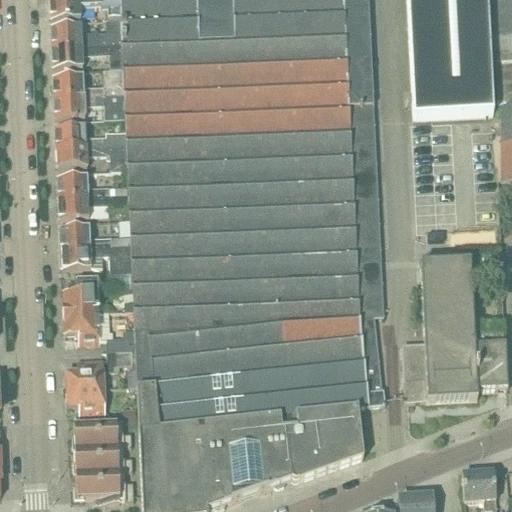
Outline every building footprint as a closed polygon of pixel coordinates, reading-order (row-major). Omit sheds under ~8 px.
[(97,0),(49,2),(50,24),(80,22),(80,9),(99,8),(99,13),(119,12),(118,0),(97,0)] [(118,0),(119,12),(119,24),(121,48),(122,74),(123,99),(124,124),(125,138),(125,150),(126,175),(127,192),(127,200),(128,214),(129,237),(130,250),(131,275),(132,293),(134,334),(135,355),(137,392),(141,511),(223,511),(225,509),(273,492),(276,493),(362,463),(356,412),(382,410),(381,390),(373,323),(383,322),(367,0),(118,0)] [(406,0),(413,122),(492,118),(486,0),(406,0)] [(511,181),(511,0),(492,1),(499,182),(511,181)] [(80,29),(50,30),(51,51),(121,48),(119,24),(105,25),(105,40),(81,41),(80,29)] [(122,74),(121,48),(51,51),(52,73),(82,71),(82,59),(108,58),(109,74),(122,74)] [(103,75),(103,92),(83,93),(83,79),(52,81),(53,102),(123,99),(122,74),(109,74),(103,75)] [(124,124),(123,99),(53,102),(54,123),(84,122),(83,109),(104,108),(105,125),(124,124)] [(125,150),(125,138),(105,139),(105,142),(85,143),(84,130),(55,131),(55,153),(125,150)] [(126,175),(125,150),(55,153),(56,173),(86,172),(86,161),(109,160),(109,176),(126,175)] [(77,181),(57,181),(58,203),(109,201),(109,193),(87,193),(87,180),(77,181)] [(128,214),(127,200),(109,201),(58,203),(58,224),(88,222),(88,209),(108,209),(109,215),(128,214)] [(79,231),(59,232),(60,253),(110,251),(110,242),(89,243),(89,230),(79,231)] [(131,275),(130,250),(110,251),(60,253),(61,274),(91,273),(91,260),(107,259),(107,277),(131,275)] [(504,338),(473,340),(469,266),(419,269),(423,349),(402,350),(403,379),(414,379),(414,385),(403,386),(404,406),(426,405),(426,406),(477,403),(476,395),(505,394),(507,393),(507,392),(504,338)] [(131,275),(107,277),(101,277),(101,290),(119,290),(119,294),(132,293),(131,275)] [(62,319),(97,317),(96,285),(75,285),(76,297),(62,297),(62,319)] [(97,317),(62,319),(63,339),(77,338),(78,349),(98,349),(99,349),(98,342),(105,342),(112,341),(112,337),(109,337),(108,317),(97,317)] [(135,355),(134,334),(122,334),(123,341),(105,342),(106,356),(135,355)] [(65,376),(66,394),(103,392),(103,376),(117,375),(117,371),(118,371),(135,370),(135,355),(106,356),(106,365),(105,365),(103,365),(102,365),(102,364),(76,365),(77,375),(77,376),(76,376),(65,376)] [(103,392),(66,394),(66,411),(78,411),(79,421),(104,420),(103,392)] [(135,414),(123,415),(124,427),(136,426),(135,414)] [(119,507),(116,427),(73,429),(75,493),(82,492),(82,503),(99,502),(99,506),(95,506),(95,508),(119,507)] [(122,452),(131,452),(130,439),(121,439),(122,452)] [(123,477),(132,476),(131,463),(122,463),(123,477)] [(482,505),(482,511),(494,511),(494,504),(495,504),(493,477),(461,479),(463,506),(482,505)] [(124,506),(133,506),(132,487),(123,488),(124,506)] [(431,511),(431,500),(399,502),(399,511),(431,511)]
